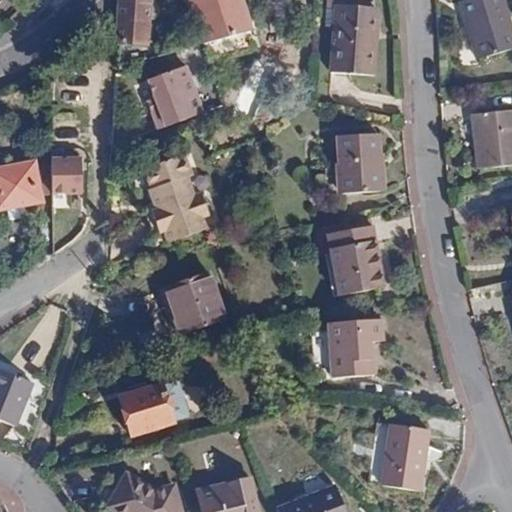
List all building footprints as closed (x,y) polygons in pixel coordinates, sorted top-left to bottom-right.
[(120,0),(119,44),(148,46),(152,0),(120,0)] [(253,31),(243,0),(188,0),(203,45),(253,31)] [(511,26),(503,0),(472,0),(460,4),(477,61),(511,50),(511,26)] [(378,8),(335,6),(330,73),(377,76),(379,43),(376,43),(378,8)] [(176,52),(189,48),(187,42),(174,45),(176,52)] [(167,128),(204,116),(188,68),(151,81),(157,99),(167,128)] [(160,130),(167,128),(157,99),(150,101),(160,130)] [(511,111),(473,116),(479,170),(511,167),(511,111)] [(380,135),(337,137),(342,193),(383,191),(380,135)] [(186,157),(145,172),(151,191),(149,192),(156,211),(151,213),(159,234),(164,233),(168,244),(207,230),(203,218),(209,216),(202,195),(196,197),(189,179),(193,178),(186,157)] [(86,160),(55,161),(57,195),(87,195),(86,160)] [(53,196),(52,165),(36,168),(35,163),(0,170),(0,211),(43,203),(42,198),(53,196)] [(374,227),(330,234),(341,295),(385,288),(374,227)] [(210,272),(166,288),(182,335),(227,319),(210,272)] [(182,335),(166,288),(159,291),(174,338),(182,335)] [(384,320),(329,324),(332,378),(378,375),(376,342),(386,341),(384,320)] [(33,383),(0,371),(0,420),(16,427),(33,383)] [(164,386),(121,399),(132,435),(174,421),(164,386)] [(384,474),(372,472),(370,484),(422,491),(431,431),(378,424),(377,438),(389,440),(384,474)] [(377,438),(372,472),(384,474),(389,440),(377,438)] [(157,491),(128,475),(109,508),(115,511),(182,511),(176,486),(157,491)] [(260,511),(252,477),(198,490),(202,511),(260,511)] [(277,509),(278,511),(347,511),(338,485),(277,509)]
